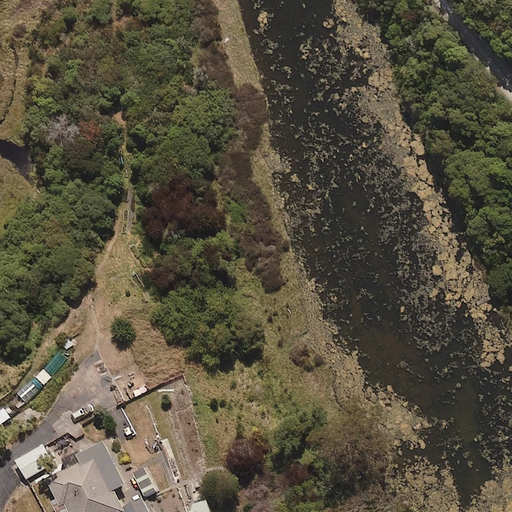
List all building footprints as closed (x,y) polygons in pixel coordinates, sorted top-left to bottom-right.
[(125,511),(122,505),(121,505),(113,488),(123,483),(103,441),(68,457),(71,464),(45,476),(56,498),(50,501),(55,511),(125,511)] [(25,478),(52,464),(42,445),(15,459),(25,478)] [(155,492),(143,467),(133,472),(145,497),(155,492)] [(148,511),(141,496),(122,505),(125,511),(148,511)] [(186,511),(210,511),(206,498),(184,504),(186,511)]
